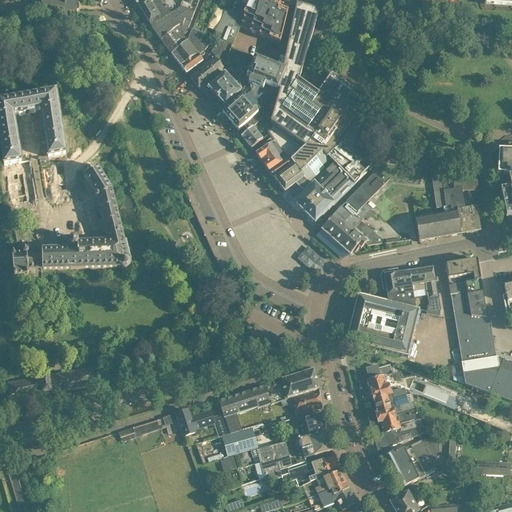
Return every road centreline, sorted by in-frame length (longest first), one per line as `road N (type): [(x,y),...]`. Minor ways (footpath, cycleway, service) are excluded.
road 1 (residential): [(316,304),(257,278),(242,259),(112,0)]
road 2 (unclassified): [(0,466),(327,360)]
road 3 (residential): [(489,240),(486,162),(471,146),(370,85),(353,111)]
road 4 (unclassified): [(316,304),(346,269),(489,240)]
road 5 (unclassified): [(383,511),(360,467),(327,360)]
